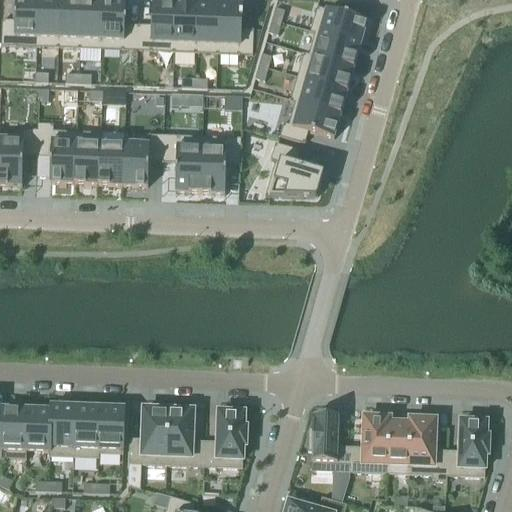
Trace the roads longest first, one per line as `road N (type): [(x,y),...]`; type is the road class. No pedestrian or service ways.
road 1 (residential): [(332,229),(0,219)]
road 2 (residential): [(0,373),(300,386)]
road 3 (residential): [(413,0),(349,211),(332,229)]
road 4 (residential): [(300,386),(511,396)]
road 5 (residential): [(332,229),(337,243),(300,386)]
road 6 (residential): [(300,386),(262,511)]
